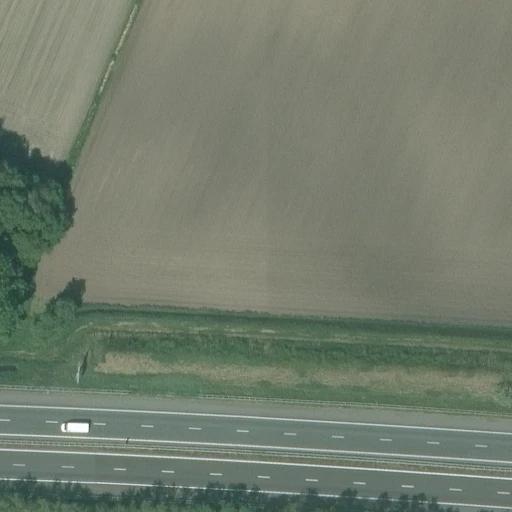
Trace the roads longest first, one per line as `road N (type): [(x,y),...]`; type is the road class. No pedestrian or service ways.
road 1 (motorway): [(0,472),(511,503)]
road 2 (motorway): [(511,448),(0,420)]
